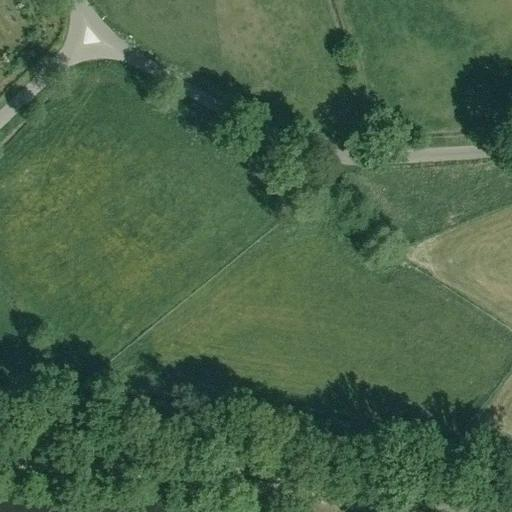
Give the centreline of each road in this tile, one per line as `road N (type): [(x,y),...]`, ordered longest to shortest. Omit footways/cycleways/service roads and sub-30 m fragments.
road 1 (unclassified): [(124,51),(225,114),(323,154),(400,159),(511,148)]
road 2 (track): [(359,511),(195,483),(0,462)]
